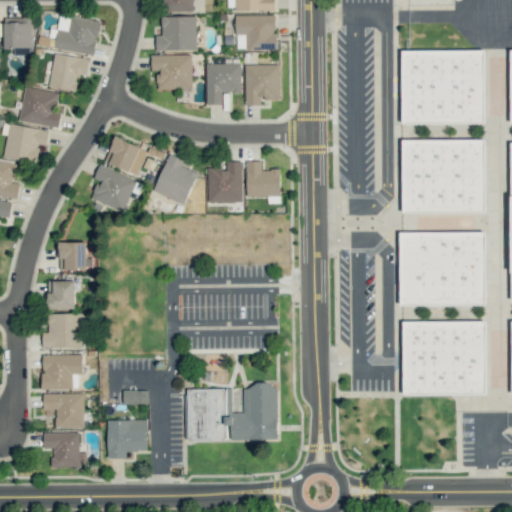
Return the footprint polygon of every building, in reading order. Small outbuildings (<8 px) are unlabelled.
[(162,0),(163,12),(193,11),(192,0),(162,0)] [(233,0),(234,10),(274,10),(274,0),(233,0)] [(275,14),(235,15),(235,34),(245,34),(246,50),(276,49),(275,14)] [(155,34),(156,50),(196,49),(195,15),(161,16),(161,34),(155,34)] [(100,21),(71,16),(68,31),(57,30),(54,48),(94,54),(100,21)] [(400,51),(482,50),(480,122),(400,123),(400,51)] [(89,58),(53,53),(49,87),(76,90),(78,72),(87,74),(89,58)] [(191,89),(192,54),(151,54),(151,70),(157,70),(157,88),(191,89)] [(240,63),(206,63),(206,104),(222,104),(222,92),(241,92),(240,63)] [(245,64),(245,105),(262,105),(262,99),(280,99),(279,64),(245,64)] [(58,127),(60,113),(54,112),(58,91),(24,86),(18,120),(58,127)] [(3,156),(36,162),(39,144),(46,145),(49,130),(9,123),(3,156)] [(104,160),(136,175),(148,151),(116,135),(104,160)] [(482,139),(482,212),(400,212),(400,140),(482,139)] [(184,204),(197,172),(181,165),(183,159),(169,153),(153,191),(184,204)] [(15,163),(0,160),(0,195),(17,198),(20,183),(12,182),(15,163)] [(280,196),(280,168),(262,169),(262,160),(245,160),(246,196),(280,196)] [(242,161),(225,161),(226,168),(207,168),(208,202),(242,201),(242,161)] [(136,180),(99,164),(93,178),(98,180),(90,198),(122,212),(136,180)] [(0,215),(9,217),(11,201),(0,199),(0,215)] [(482,232),(483,304),(397,305),(397,232),(482,232)] [(86,241),(58,241),(58,269),(86,269),(86,241)] [(74,280),(47,281),(48,309),(75,308),(74,280)] [(82,347),(82,313),(48,314),(48,332),(42,332),(42,347),(82,347)] [(402,322),(402,394),(483,395),(482,321),(402,322)] [(82,354),(42,354),(42,388),(77,389),(78,374),(82,374),(82,354)] [(187,388),(187,440),(277,440),(277,384),(243,384),(243,412),(231,412),(231,388),(187,388)] [(148,403),(147,389),(122,390),(123,404),(148,403)] [(83,393),(43,393),(43,409),(56,409),(56,427),(83,427),(83,393)] [(107,458),(126,458),(126,451),(147,450),(147,419),(106,420),(107,458)] [(52,466),(86,466),(86,451),(79,452),(78,431),(43,432),(43,448),(51,448),(52,466)]
